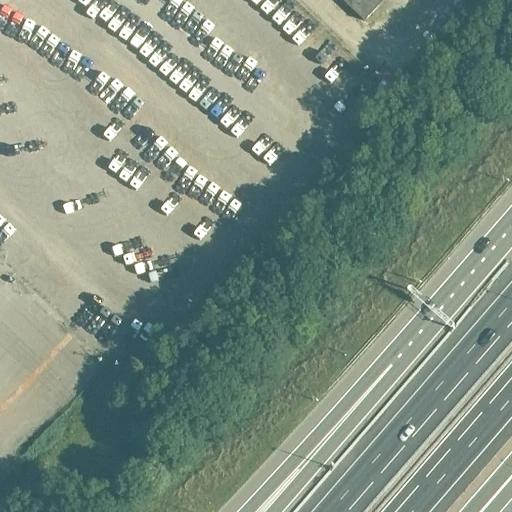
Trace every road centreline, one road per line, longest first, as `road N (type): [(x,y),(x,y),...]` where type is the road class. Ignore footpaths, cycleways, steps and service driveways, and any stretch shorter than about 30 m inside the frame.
road 1 (motorway): [(511,301),(329,511)]
road 2 (motorway): [(395,361),(248,511)]
road 3 (motorway): [(395,361),(268,511)]
road 4 (motorway): [(511,227),(395,361)]
road 5 (motorway): [(410,511),(511,395)]
